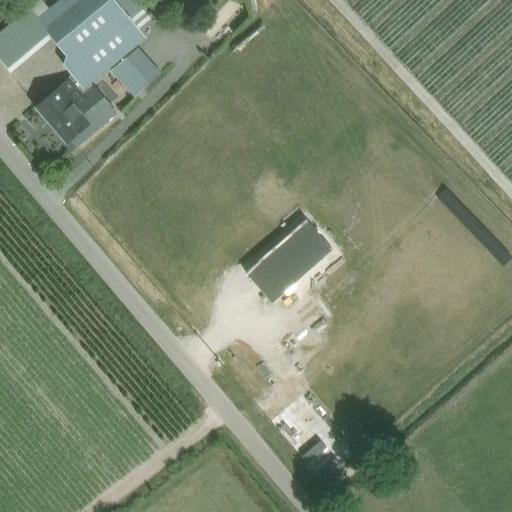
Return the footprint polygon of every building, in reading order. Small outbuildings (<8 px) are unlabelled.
[(83,87),(90,81),(144,36),(138,29),(150,19),(134,0),(57,0),(50,6),(45,0),(44,0),(44,1),(43,0),(36,0),(30,7),(2,30),(0,31),(0,58),(10,71),(52,37),(56,41),(67,54),(63,63),(72,74),(83,87)] [(126,56),(110,69),(115,74),(124,85),(134,96),(149,82),(126,56)] [(454,78),(432,75),(430,87),(452,90),(454,78)] [(110,103),(94,85),(84,92),(70,76),(36,105),(66,141),(110,103)] [(384,247),(398,233),(431,202),(398,167),(365,198),(351,211),(384,247)] [(305,218),(245,271),(272,301),(332,248),(305,218)] [(497,252),(470,223),(465,218),(419,264),(424,269),(452,297),(497,252)] [(356,290),(379,269),(363,253),(341,273),(356,290)]
